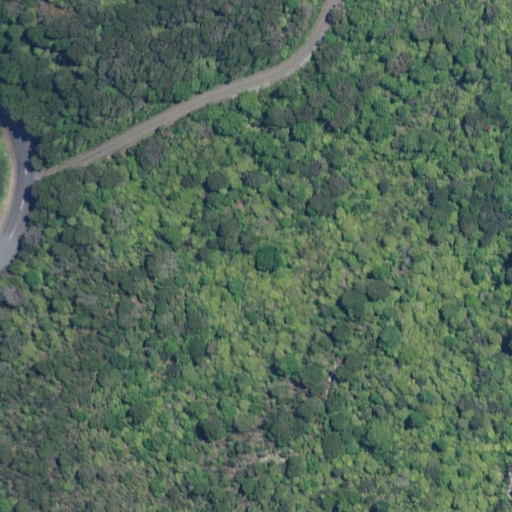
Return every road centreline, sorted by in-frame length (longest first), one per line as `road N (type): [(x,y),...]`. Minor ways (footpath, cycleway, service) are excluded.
road 1 (unknown): [(28,182),(234,86),(307,61),(343,0)]
road 2 (unclassified): [(0,248),(28,182),(27,142),(0,98)]
